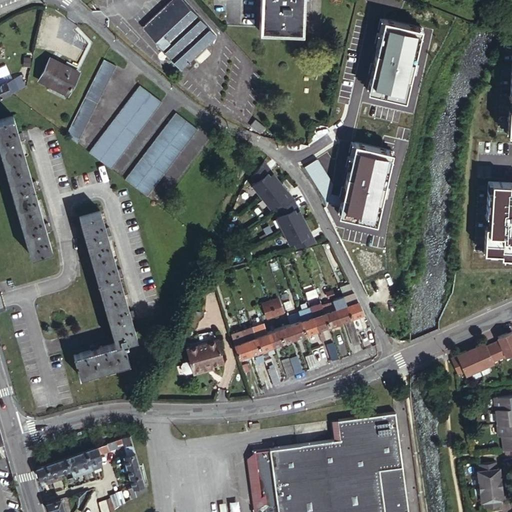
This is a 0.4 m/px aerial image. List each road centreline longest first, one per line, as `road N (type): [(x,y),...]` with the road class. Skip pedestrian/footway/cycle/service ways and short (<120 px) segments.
road 1 (unclassified): [(68,0),(195,115),(291,159),(391,363)]
road 2 (residential): [(13,434),(104,411),(265,407),(391,363)]
road 3 (unclassified): [(391,363),(511,307)]
